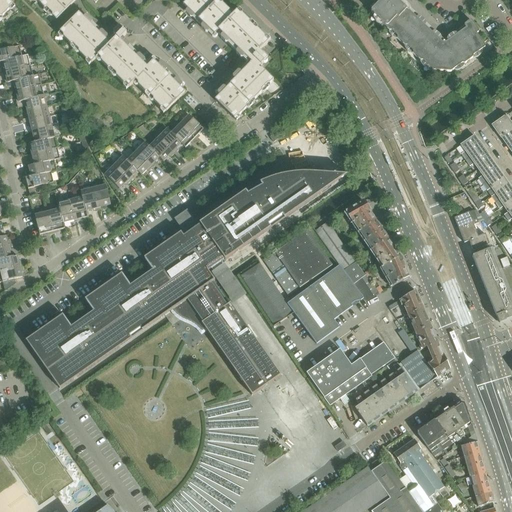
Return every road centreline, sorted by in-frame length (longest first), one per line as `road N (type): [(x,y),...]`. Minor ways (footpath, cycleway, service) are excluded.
road 1 (secondary): [(489,356),(398,119),(354,51),(305,0)]
road 2 (residential): [(38,274),(330,74)]
road 3 (secondary): [(330,74),(368,133),(466,376)]
road 4 (residential): [(38,274),(5,158),(0,106)]
road 5 (residential): [(353,450),(466,376)]
road 6 (secondary): [(466,376),(511,501)]
